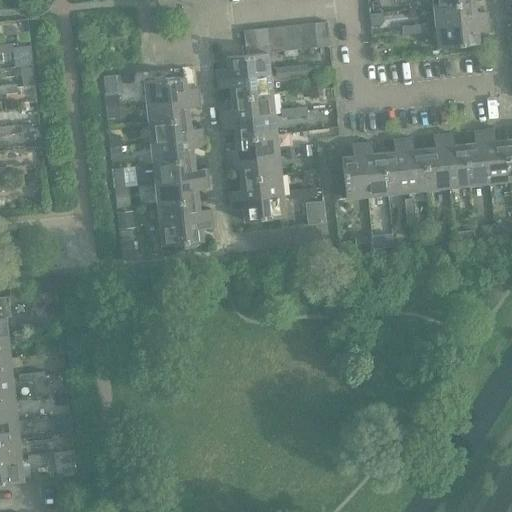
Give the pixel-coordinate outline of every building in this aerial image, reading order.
[(475,3),(434,7),(436,27),(487,21),(486,11),(476,12),(475,3)] [(487,21),(436,27),(438,48),(479,44),(478,33),(489,31),(487,21)] [(314,23),(317,47),(329,46),(326,22),(314,23)] [(302,25),(305,49),(317,47),(314,23),(302,25)] [(415,25),(415,29),(415,33),(429,32),(428,23),(415,25)] [(291,26),(293,50),(305,49),(302,25),(291,26)] [(415,29),(415,25),(402,27),(403,35),(415,33),(415,29)] [(278,27),(281,51),(293,50),(291,26),(278,27)] [(267,29),(269,53),(281,51),(278,27),(267,29)] [(255,30),(257,54),(267,53),(269,53),(267,29),(255,30)] [(246,55),(257,54),(255,30),(243,31),(246,55)] [(0,44),(0,52),(12,51),(11,43),(0,44)] [(228,70),(216,71),(215,71),(216,80),(269,74),(267,53),(257,54),(246,55),(227,57),(228,70)] [(289,67),(290,77),(307,75),(306,65),(289,67)] [(290,77),(289,67),(276,68),(277,78),(290,77)] [(115,74),(101,75),(104,96),(117,95),(115,74)] [(269,74),(216,80),(217,89),(230,88),(231,98),(272,94),(269,74)] [(146,103),(198,97),(197,88),(186,90),(184,77),(143,82),(146,103)] [(3,85),(3,94),(16,93),(15,84),(3,85)] [(272,94),(231,98),(232,109),(219,111),(221,121),(274,116),(272,94)] [(104,96),(105,107),(113,107),(113,103),(118,102),(117,95),(104,96)] [(198,97),(146,103),(148,123),(189,118),(188,109),(199,108),(198,97)] [(118,102),(113,103),(113,107),(105,107),(107,119),(120,118),(118,102)] [(293,108),(294,118),(307,116),(306,107),(293,108)] [(294,118),(293,108),(280,110),(282,119),(294,118)] [(274,116),(221,121),(222,130),(234,128),(236,140),(276,135),(274,116)] [(150,144),(203,138),(202,129),(190,130),(189,118),(148,123),(150,144)] [(20,124),(7,126),(8,135),(21,133),(20,124)] [(510,181),(506,141),(494,142),(492,129),(483,131),(488,183),(510,181)] [(465,145),(469,185),(488,183),(483,131),(473,132),(475,144),(465,145)] [(469,185),(465,145),(453,146),(452,134),(443,135),(448,188),(469,185)] [(225,162),(278,156),(276,135),(236,140),(237,150),(224,152),(225,162)] [(424,150),(429,190),(448,188),(443,135),(433,136),(434,149),(424,150)] [(109,137),(110,148),(118,147),(117,143),(120,143),(119,136),(109,137)] [(203,138),(150,144),(152,164),(193,159),(192,149),(204,148),(203,138)] [(429,190),(424,150),(413,151),(412,138),(402,139),(408,192),(429,190)] [(383,154),(388,194),(408,192),(402,139),(393,140),(394,153),(383,154)] [(120,143),(117,143),(118,147),(110,148),(112,160),(122,159),(120,143)] [(388,194),(383,154),(372,155),(371,143),(362,144),(367,196),(388,194)] [(341,158),(344,184),(335,186),(336,199),(346,199),(367,196),(362,144),(352,145),(353,157),(341,158)] [(298,149),(299,157),(311,155),(310,147),(298,149)] [(299,157),(298,149),(285,151),(286,159),(299,157)] [(240,180),(280,175),(278,156),(225,162),(226,171),(239,170),(240,180)] [(193,159),(152,164),(154,185),(207,179),(206,170),(194,171),(193,159)] [(12,167),(12,175),(25,173),(24,166),(12,167)] [(0,176),(12,175),(12,167),(0,168),(0,176)] [(123,168),(113,169),(115,189),(125,188),(123,168)] [(280,175),(240,180),(241,191),(229,192),(230,202),(283,196),(280,175)] [(207,179),(154,185),(157,204),(198,200),(197,190),(208,189),(207,179)] [(302,189),(303,198),(316,197),(315,188),(302,189)] [(128,189),(115,190),(117,208),(130,206),(128,189)] [(303,198),(302,189),(290,191),(291,200),(303,198)] [(230,202),(231,212),(244,210),(245,221),(285,217),(283,196),(230,202)] [(405,213),(415,212),(413,199),(404,200),(405,213)] [(198,200),(157,204),(159,225),(212,220),(211,210),(199,211),(198,200)] [(309,200),(308,221),(325,221),(325,200),(309,200)] [(132,211),(118,213),(120,229),(131,228),(134,228),(132,211)] [(415,212),(405,213),(407,226),(416,225),(415,212)] [(212,220),(159,225),(161,246),(202,241),(201,231),(213,229),(212,220)] [(493,225),(482,226),(483,237),(494,236),(493,228),(493,225)] [(511,226),(493,228),(494,236),(494,237),(511,235),(511,226)] [(132,230),(120,231),(121,240),(133,238),(132,230)] [(445,231),(434,232),(435,243),(446,242),(445,231)] [(474,231),(464,232),(465,240),(475,239),(474,231)] [(370,236),(355,238),(356,249),(371,247),(370,236)] [(40,331),(27,333),(28,340),(41,338),(40,331)] [(15,341),(28,340),(27,333),(14,334),(15,341)] [(7,339),(0,339),(0,359),(9,359),(7,339)] [(0,380),(11,379),(9,359),(0,359),(0,380)] [(32,373),(33,381),(46,380),(45,371),(32,373)] [(33,381),(32,373),(19,375),(20,383),(33,381)] [(0,401),(14,399),(11,379),(0,380),(0,401)] [(65,393),(54,395),(55,400),(61,406),(66,405),(65,393)] [(0,421),(16,420),(14,399),(0,401),(0,421)] [(55,413),(56,432),(73,431),(72,412),(55,413)] [(0,441),(18,440),(16,420),(0,421),(0,441)] [(0,462),(20,460),(18,440),(0,441),(0,462)] [(53,452),(40,454),(42,462),(54,460),(53,452)] [(28,463),(42,462),(40,454),(27,455),(28,463)] [(20,460),(0,462),(0,483),(23,481),(20,460)]
